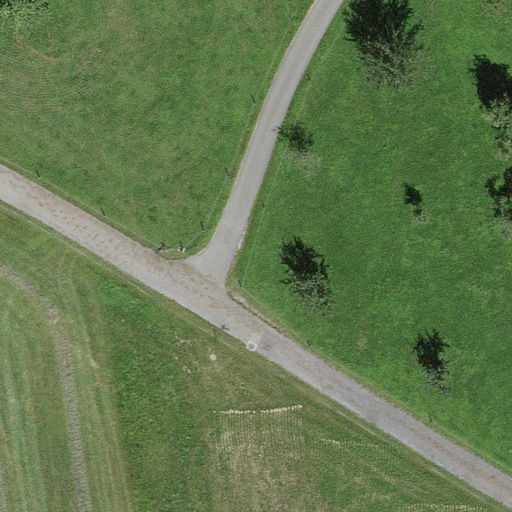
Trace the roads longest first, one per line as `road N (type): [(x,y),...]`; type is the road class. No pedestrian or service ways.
road 1 (residential): [(334,0),(289,68),(198,300),(0,184)]
road 2 (track): [(198,300),(511,491)]
